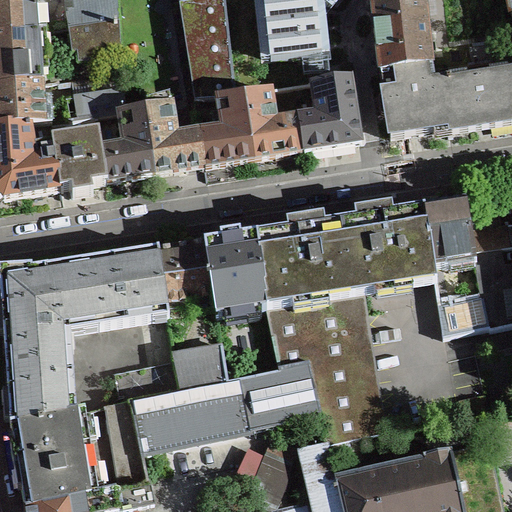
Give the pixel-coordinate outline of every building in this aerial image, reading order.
[(0,0),(0,39),(39,36),(37,16),(44,16),(42,0),(0,0)] [(118,25),(116,0),(72,0),(73,13),(66,14),(68,32),(118,25)] [(217,102),(235,100),(223,0),(177,0),(194,105),(195,106),(217,102)] [(263,0),(271,63),(321,57),(320,50),(317,21),(314,0),(263,0)] [(371,0),(380,77),(425,71),(432,70),(428,36),(424,0),(371,0)] [(77,54),(78,65),(120,58),(118,25),(68,32),(72,54),(77,54)] [(0,39),(0,90),(42,88),(42,77),(48,76),(47,56),(40,57),(39,36),(0,39)] [(490,47),(470,49),(473,64),(492,62),(490,47)] [(390,141),(451,131),(452,131),(445,86),(428,89),(425,71),(380,77),(390,141)] [(452,131),(451,131),(452,137),(511,127),(511,78),(450,88),(450,84),(446,84),(447,86),(445,86),(452,131)] [(304,155),(361,145),(351,82),(294,91),(294,92),(311,89),(316,117),(298,120),(304,155)] [(42,88),(0,90),(0,130),(30,129),(45,128),(42,88)] [(71,124),(118,117),(125,116),(123,94),(74,102),(74,101),(67,102),(71,124)] [(276,124),(271,94),(244,98),(254,162),(304,155),(298,120),(276,124)] [(199,136),(205,170),(254,162),(244,98),(235,100),(217,102),(222,132),(199,136)] [(174,175),(205,170),(199,136),(177,139),(172,107),(145,112),(145,113),(155,178),(174,175)] [(145,113),(125,116),(118,117),(123,148),(101,151),(106,186),(137,181),(137,180),(155,178),(145,113)] [(35,161),(30,129),(0,130),(0,198),(4,202),(50,195),(61,193),(55,157),(35,161)] [(53,142),(55,157),(61,193),(71,192),(73,199),(93,196),(92,189),(106,186),(101,151),(98,135),(53,142)] [(466,205),(424,211),(433,272),(450,269),(449,263),(474,259),(474,255),(471,236),(466,205)] [(436,286),(433,272),(424,211),(380,218),(378,210),(355,214),(356,222),(340,224),(352,299),(365,297),(436,286)] [(266,292),(264,293),(268,312),(280,374),(309,368),(321,419),(327,446),(328,447),(374,437),(370,411),(370,408),(369,409),(368,404),(369,404),(357,327),(356,327),(354,318),(355,317),(352,299),(340,224),(325,227),(324,219),(300,223),(301,230),(257,238),(266,292)] [(511,228),(471,236),(474,255),(502,251),(511,249),(511,228)] [(217,320),(268,312),(264,293),(266,292),(257,238),(240,241),(240,236),(221,239),(222,244),(205,246),(214,301),(217,320)] [(205,246),(197,247),(190,248),(158,254),(166,309),(214,301),(205,246)] [(511,273),(505,275),(502,251),(474,255),(474,259),(482,303),(489,332),(489,333),(511,328),(511,273)] [(167,322),(168,322),(166,309),(158,254),(158,253),(55,269),(60,305),(66,304),(69,328),(73,328),(74,330),(96,326),(98,333),(154,324),(153,318),(166,315),(167,322)] [(66,304),(60,305),(55,269),(32,272),(32,270),(0,272),(0,289),(2,308),(9,308),(11,336),(4,336),(8,395),(15,394),(17,422),(10,423),(10,428),(76,418),(72,359),(66,360),(65,346),(72,345),(70,331),(74,330),(73,328),(69,328),(66,304)] [(482,303),(440,311),(444,341),(489,332),(482,303)] [(227,385),(221,349),(174,359),(175,363),(182,395),(227,385)] [(131,405),(182,395),(175,363),(113,376),(118,400),(123,399),(125,407),(131,405)] [(280,374),(227,385),(182,395),(131,405),(142,457),(253,434),(275,429),(321,419),(309,368),(280,374)] [(463,417),(488,412),(484,397),(459,403),(463,417)] [(131,405),(125,407),(106,411),(119,492),(148,486),(142,457),(131,405)] [(15,476),(19,476),(23,501),(25,511),(28,511),(98,497),(85,415),(76,418),(10,428),(10,429),(12,429),(15,447),(11,448),(13,462),(15,476)] [(299,452),(312,505),(282,511),(343,511),(336,480),(328,447),(327,446),(299,452)] [(502,511),(488,447),(452,455),(451,452),(423,458),(424,461),(336,480),(343,511),(502,511)] [(149,486),(148,486),(119,492),(98,497),(28,511),(126,511),(154,507),(149,486)]
